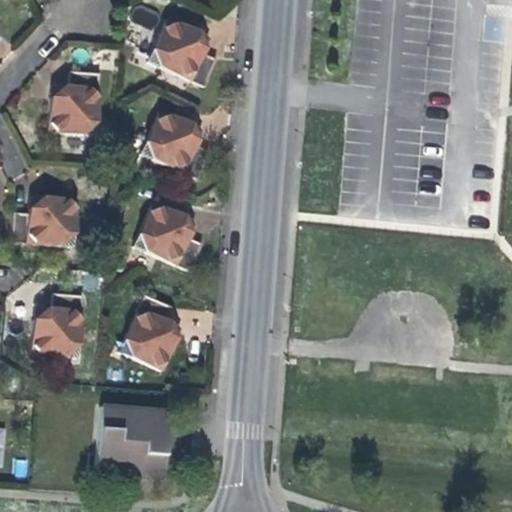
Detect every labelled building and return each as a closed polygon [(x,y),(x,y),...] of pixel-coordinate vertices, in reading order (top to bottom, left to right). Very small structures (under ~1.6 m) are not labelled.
[(186,81),(199,53),(196,35),(163,20),(144,62),(186,81)] [(205,39),(196,35),(199,53),(203,45),(205,39)] [(212,59),(199,53),(186,81),(199,87),(212,59)] [(67,72),(66,85),(96,88),(97,74),(67,72)] [(50,90),(50,95),(66,85),(51,84),(50,90)] [(96,88),(66,85),(50,95),(47,131),(93,135),(96,88)] [(181,172),(194,144),(190,126),(157,111),(138,153),(181,172)] [(200,130),(190,126),(194,144),(197,136),(200,130)] [(194,144),(181,172),(194,178),(206,150),(194,144)] [(26,211),(38,197),(32,196),(28,196),(26,211)] [(38,197),(26,211),(24,241),(71,245),(74,200),(38,197)] [(175,265),(187,237),(183,218),(150,204),(132,246),(175,265)] [(24,241),(26,211),(12,210),(10,240),(24,241)] [(193,223),(183,218),(187,237),(191,229),(193,223)] [(200,243),(187,237),(175,265),(187,271),(200,243)] [(50,293),(49,307),(79,309),(80,295),(50,293)] [(138,308),(166,321),(172,308),(144,295),(138,308)] [(33,306),(32,317),(49,307),(40,306),(33,306)] [(79,309),(49,307),(32,317),(30,352),(76,356),(79,309)] [(175,337),(166,321),(138,308),(119,351),(161,370),(175,337)] [(166,321),(175,337),(178,332),(180,327),(166,321)] [(288,373),(285,405),(491,422),(494,389),(288,373)] [(98,406),(92,475),(160,481),(166,413),(98,406)]
